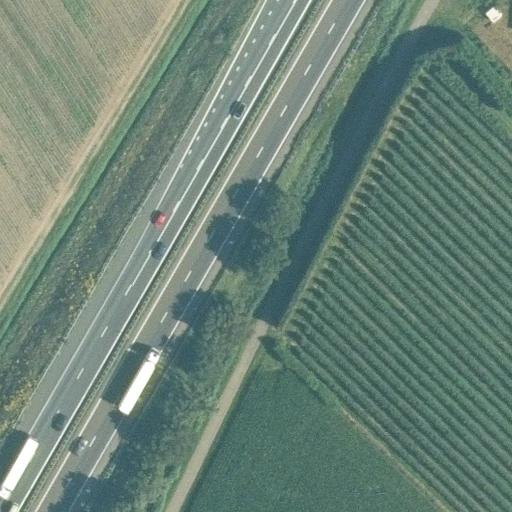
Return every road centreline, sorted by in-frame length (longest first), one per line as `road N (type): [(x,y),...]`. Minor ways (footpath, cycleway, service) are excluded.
road 1 (motorway): [(51,511),(347,0)]
road 2 (motorway): [(295,0),(0,511)]
road 3 (unclassified): [(171,511),(452,0)]
